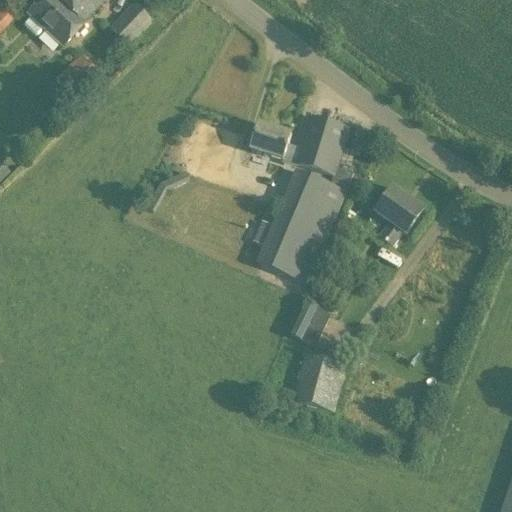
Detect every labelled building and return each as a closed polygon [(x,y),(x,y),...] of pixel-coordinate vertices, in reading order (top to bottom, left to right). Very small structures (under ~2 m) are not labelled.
[(41,0),(27,15),(32,20),(23,28),(36,41),(44,32),(63,50),(75,37),(78,38),(83,33),(83,29),(84,28),(83,25),(106,0),(41,0)] [(0,35),(16,19),(0,2),(0,35)] [(125,49),(150,23),(132,6),(108,32),(125,49)] [(73,94),(94,73),(79,58),(58,79),(73,94)] [(253,246),(265,251),(258,267),(307,288),(346,195),(352,176),(337,170),(349,131),(309,118),(298,153),(286,150),(290,137),(259,128),(251,152),(283,162),(282,163),(336,177),(330,188),(297,175),(274,229),(262,225),(253,246)] [(184,175),(159,187),(144,211),(153,217),(166,195),(188,185),(184,175)] [(393,251),(404,236),(407,238),(424,214),(393,192),(376,216),(389,225),(378,241),(393,251)] [(306,307),(290,339),(314,351),(331,319),(306,307)] [(305,358),(292,405),(334,416),(347,369),(305,358)] [(511,511),(511,483),(502,511),(511,511)]
